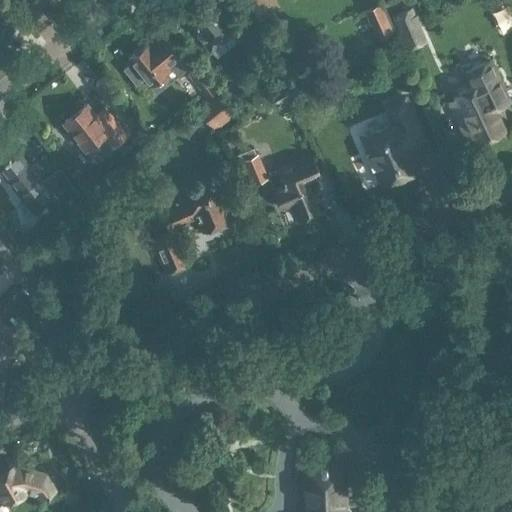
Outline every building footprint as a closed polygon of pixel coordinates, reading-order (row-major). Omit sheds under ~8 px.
[(198,0),(184,11),(195,25),(191,28),(209,51),(234,32),(230,27),(231,26),(220,12),(225,9),(218,0),(198,0)] [(258,35),(240,0),(238,0),(226,9),(247,41),(258,35)] [(243,0),(254,22),(263,18),(253,0),(243,0)] [(364,9),(377,38),(393,31),(381,2),(364,9)] [(390,12),(406,49),(428,40),(412,4),(390,12)] [(143,77),(155,92),(186,69),(178,58),(179,57),(162,34),(151,42),(150,40),(127,58),(131,62),(123,68),(136,83),(143,77)] [(446,101),(466,144),(474,141),(475,144),(507,129),(497,107),(511,99),(492,56),(462,71),(469,86),(452,94),(454,98),(446,101)] [(187,73),(206,96),(218,86),(199,64),(187,73)] [(358,134),(380,186),(422,168),(416,155),(431,149),(406,91),(382,102),(390,121),(358,134)] [(196,107),(215,129),(234,114),(215,92),(196,107)] [(95,164),(128,135),(98,97),(90,103),(87,101),(62,121),(95,164)] [(243,142),(236,128),(220,135),(227,149),(243,142)] [(145,133),(133,142),(138,149),(150,140),(145,133)] [(242,187),(268,177),(258,154),(257,155),(253,147),(233,155),(236,163),(233,165),(242,187)] [(65,188),(53,173),(43,180),(17,148),(0,162),(0,172),(34,214),(65,188)] [(277,171),(281,180),(271,185),(283,214),(296,209),(302,223),(321,215),(309,186),(322,181),(311,156),(277,171)] [(157,216),(163,230),(150,235),(165,270),(189,260),(173,224),(193,215),(200,231),(232,217),(214,174),(177,190),(183,205),(157,216)] [(511,274),(511,280),(503,283),(509,303),(511,301),(511,267),(510,268),(511,274)] [(0,370),(7,363),(5,362),(16,350),(12,346),(20,337),(0,318),(0,370)] [(39,348),(31,353),(42,374),(51,370),(39,348)] [(414,417),(399,424),(405,435),(419,428),(414,417)] [(353,511),(352,510),(350,508),(349,507),(347,506),(346,458),(300,459),(301,511),(353,511)] [(16,498),(20,495),(21,492),(25,490),(37,493),(40,499),(56,489),(46,471),(15,462),(0,470),(0,499),(2,503),(12,497),(16,498)]
